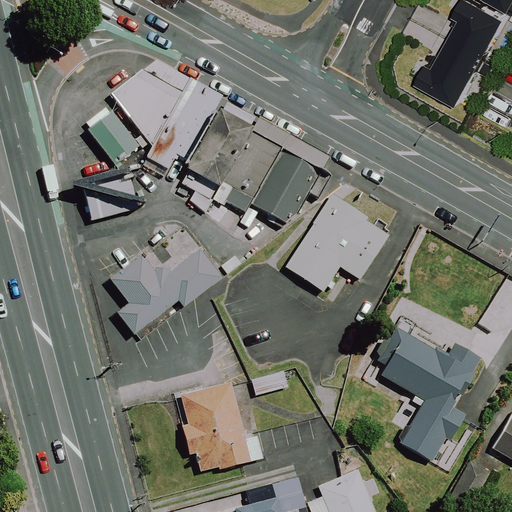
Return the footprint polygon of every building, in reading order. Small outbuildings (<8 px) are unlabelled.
[(511,14),(485,0),(469,0),(461,15),(468,19),(443,66),(434,61),(421,85),(462,107),(511,14)] [(511,0),(485,0),(511,14),(511,0)] [(164,174),(198,113),(131,70),(99,94),(141,150),(136,159),(164,174)] [(234,133),(205,118),(173,176),(203,191),(234,133)] [(231,210),(234,205),(277,228),(307,173),(240,136),(210,191),(220,197),(217,202),(231,210)] [(130,180),(123,175),(81,187),(93,227),(139,213),(130,180)] [(359,212),(324,190),(274,269),(308,291),(324,267),(346,280),(373,238),(351,224),(359,212)] [(185,310),(223,279),(197,248),(158,280),(141,260),(112,284),(131,307),(116,319),(135,342),(180,304),(185,310)] [(452,357),(393,322),(373,356),(391,367),(385,378),(426,403),(400,445),(431,464),(446,439),(453,443),(468,417),(456,410),(484,362),(458,346),(452,357)] [(154,382),(149,361),(113,370),(118,391),(154,382)] [(288,400),(282,374),(252,381),(255,397),(275,393),(277,402),(288,400)] [(247,437),(232,381),(180,395),(188,426),(182,428),(196,478),(263,460),(257,435),(247,437)] [(511,422),(494,451),(511,462),(511,422)] [(372,511),(358,473),(318,488),(322,500),(309,505),(311,511),(372,511)] [(301,511),(306,511),(299,480),(271,486),(275,501),(230,511),(301,511)]
